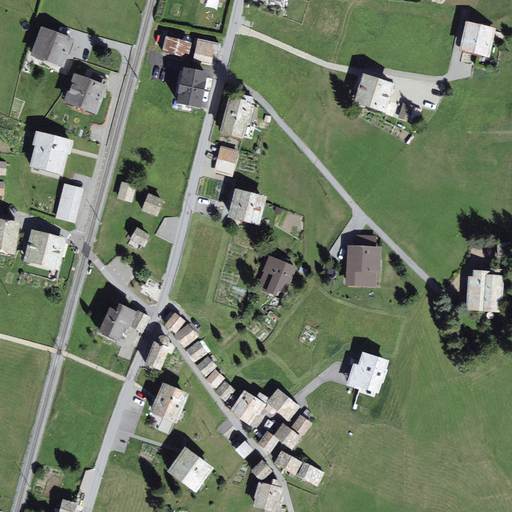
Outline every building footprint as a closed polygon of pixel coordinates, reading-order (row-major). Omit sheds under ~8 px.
[(465,25),(459,51),(487,56),(492,31),(465,25)] [(60,68),(69,43),(40,32),(31,56),(60,68)] [(188,60),(192,45),(162,38),(159,52),(188,60)] [(213,66),(217,46),(197,41),(193,62),(213,66)] [(84,78),(106,85),(110,73),(88,66),(84,78)] [(209,72),(183,66),(175,105),(201,110),(209,72)] [(98,86),(69,75),(59,103),(88,114),(98,86)] [(388,89),(359,79),(351,103),(379,113),(388,89)] [(231,98),(225,128),(244,132),(250,102),(231,98)] [(412,110),(405,107),(400,119),(407,122),(412,110)] [(27,168),(57,175),(65,144),(35,136),(27,168)] [(219,151),(215,172),(231,175),(235,154),(219,151)] [(57,217),(73,221),(82,190),(66,185),(57,217)] [(132,189),(119,185),(116,199),(128,202),(132,189)] [(260,199),(233,193),(227,220),(254,226),(260,199)] [(158,202),(146,198),(141,212),(152,216),(158,202)] [(0,250),(13,253),(18,224),(0,220),(0,250)] [(142,246),(147,237),(136,230),(130,239),(142,246)] [(26,261),(53,269),(61,239),(34,231),(26,261)] [(342,249),(343,286),(380,286),(379,249),(374,249),(374,239),(355,239),(355,249),(342,249)] [(511,245),(499,245),(499,259),(511,260),(511,245)] [(290,267),(266,258),(255,287),(280,296),(290,267)] [(472,271),(468,309),(500,312),(504,274),(472,271)] [(126,312),(106,304),(94,335),(115,343),(126,312)] [(145,330),(150,317),(148,317),(138,313),(133,326),(135,327),(145,330)] [(171,315),(164,325),(174,333),(181,322),(171,315)] [(184,328),(174,337),(183,347),(193,338),(184,328)] [(153,341),(145,365),(158,370),(166,345),(161,344),(162,343),(163,342),(163,340),(162,339),(161,338),(159,338),(158,338),(157,339),(157,340),(157,342),(153,341)] [(196,344),(184,352),(192,363),(203,354),(196,344)] [(378,394),(388,360),(362,352),(358,364),(354,362),(347,384),(378,394)] [(206,358),(196,368),(204,376),(214,366),(206,358)] [(213,372),(205,381),(214,389),(222,380),(213,372)] [(224,383),(215,394),(224,402),(234,391),(224,383)] [(160,386),(148,412),(170,422),(181,396),(160,386)] [(297,407),(275,390),(265,404),(287,421),(297,407)] [(260,406),(241,393),(228,413),(247,426),(260,406)] [(312,427),(299,417),(292,428),(304,437),(312,427)] [(273,423),(268,419),(263,426),(269,430),(273,423)] [(269,430),(275,434),(281,424),(275,420),(269,430)] [(297,438),(281,427),(273,438),(278,441),(289,449),(297,438)] [(269,453),(278,441),(273,438),(266,433),(258,445),(269,453)] [(236,450),(243,458),(251,451),(244,443),(236,450)] [(166,473),(191,492),(207,470),(181,451),(166,473)] [(299,462),(279,453),(274,464),(294,473),(299,462)] [(251,471),(259,480),(269,470),(261,462),(251,471)] [(322,474),(302,464),(296,476),(317,485),(322,474)] [(270,511),(278,490),(258,484),(250,506),(269,511),(270,511)] [(63,499),(59,511),(73,511),(76,503),(63,499)]
